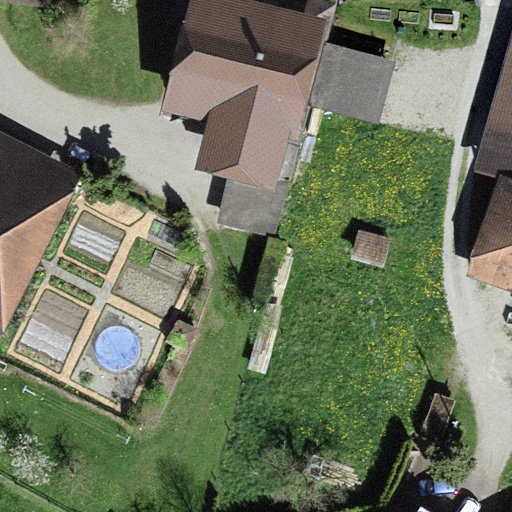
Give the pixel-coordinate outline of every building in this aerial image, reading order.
[(0,0),(0,10),(46,14),(46,0),(0,0)] [(283,189),(324,33),(201,1),(170,120),(214,132),(204,169),(283,189)] [(511,49),(497,100),(511,104),(511,49)] [(511,104),(497,100),(477,165),(511,175),(511,197),(502,195),(475,282),(511,293),(511,104)] [(0,339),(78,183),(0,143),(0,339)]
